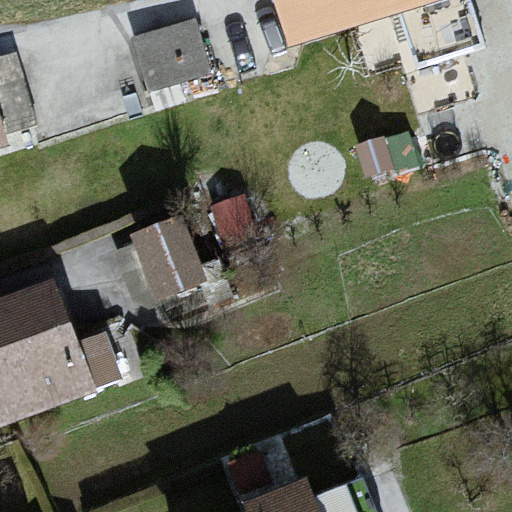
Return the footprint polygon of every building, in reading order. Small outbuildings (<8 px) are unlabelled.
[(276,0),(295,58),(470,0),(276,0)] [(191,27),(125,46),(141,103),(207,84),(191,27)] [(181,225),(132,244),(157,310),(207,290),(181,225)] [(55,288),(0,308),(0,425),(1,427),(142,377),(126,333),(77,350),(55,288)] [(251,511),(321,511),(309,480),(248,504),(251,511)] [(326,511),(361,511),(351,480),(320,491),(326,511)]
